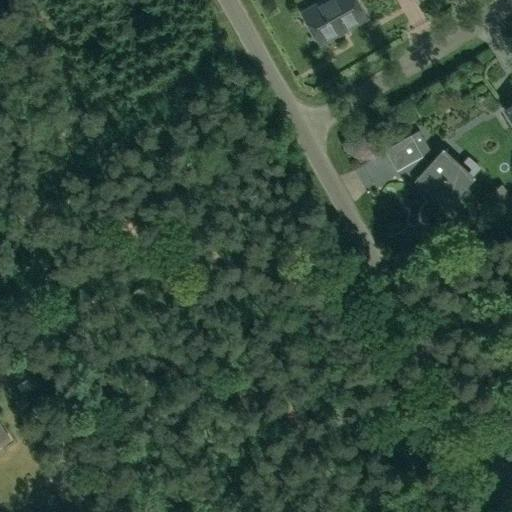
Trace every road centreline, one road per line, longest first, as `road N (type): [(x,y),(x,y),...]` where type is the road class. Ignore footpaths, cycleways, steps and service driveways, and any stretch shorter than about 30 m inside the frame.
road 1 (unclassified): [(493,473),(302,129)]
road 2 (track): [(149,511),(0,253)]
road 3 (residential): [(302,129),(509,0)]
road 4 (unclassified): [(302,129),(227,0)]
